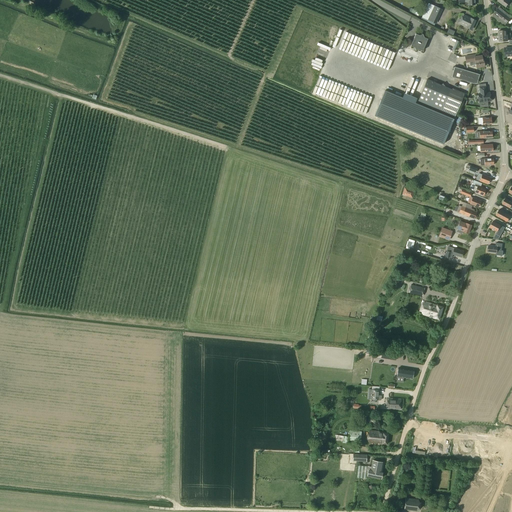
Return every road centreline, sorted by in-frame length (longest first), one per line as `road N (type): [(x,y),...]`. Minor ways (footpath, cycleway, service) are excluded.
road 1 (unclassified): [(382,511),(412,402),(466,266)]
road 2 (residential): [(506,173),(485,0)]
